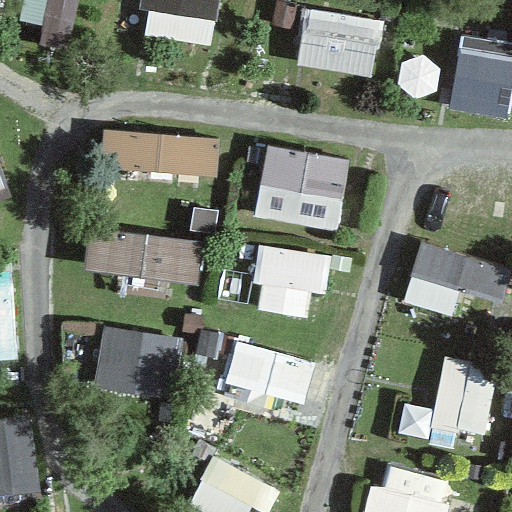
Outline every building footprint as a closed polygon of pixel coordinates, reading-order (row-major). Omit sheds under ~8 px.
[(24,0),(21,13),(49,20),(45,38),(68,44),(78,0),(24,0)] [(219,0),(172,0),(218,8),(219,0)] [(382,17),(309,2),(303,29),(377,44),(382,17)] [(511,52),(459,42),(454,68),(511,80),(511,52)] [(206,138),(133,126),(125,175),(198,186),(206,138)] [(347,155),(267,139),(260,175),(339,192),(347,155)] [(200,238),(89,221),(84,261),(197,276),(200,238)] [(331,252),(261,241),(255,274),(326,285),(331,252)] [(504,265),(435,254),(430,282),(500,294),(504,265)] [(9,274),(0,274),(0,352),(14,352),(9,274)] [(181,335),(106,326),(97,374),(174,387),(181,335)] [(238,334),(226,376),(305,399),(318,357),(238,334)] [(461,428),(472,358),(444,354),(432,423),(461,428)] [(25,410),(0,413),(0,497),(14,497),(12,485),(37,482),(25,410)] [(279,485),(217,452),(203,477),(265,510),(279,485)] [(453,511),(457,502),(373,480),(366,508),(382,511),(453,511)]
